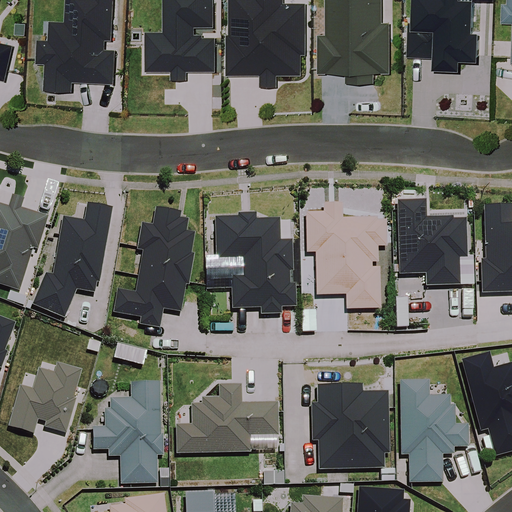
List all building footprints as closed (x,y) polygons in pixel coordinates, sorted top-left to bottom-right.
[(112,0),(67,0),(67,23),(51,22),(50,43),(38,42),(37,65),(45,65),(44,97),(74,99),(75,81),(111,83),(113,54),(109,54),(112,0)] [(281,0),(230,0),(227,90),(276,92),(277,75),(300,76),(303,6),(282,5),(281,0)] [(379,24),(379,0),(326,0),(326,35),(320,35),(319,73),(373,74),(373,84),(387,84),(388,24),(379,24)] [(511,0),(504,0),(503,25),(511,25),(511,30),(510,65),(511,65),(511,0)] [(0,78),(7,79),(11,46),(0,44),(0,78)] [(60,195),(54,226),(113,237),(119,207),(60,195)] [(420,196),(394,197),(396,277),(421,276),(421,290),(455,289),(455,261),(462,261),(461,220),(420,221),(420,196)] [(337,208),(317,208),(317,216),(302,216),(302,254),(312,254),(312,298),(342,298),(342,312),(375,312),(375,247),(382,247),(382,221),(337,221),(337,208)] [(15,214),(0,209),(0,289),(18,295),(33,249),(36,250),(46,221),(16,211),(15,214)] [(509,210),(482,209),(482,263),(479,263),(479,296),(511,295),(511,228),(509,229),(509,210)] [(174,211),(151,211),(151,229),(137,229),(135,289),(113,289),(112,319),(135,319),(134,328),(159,329),(159,311),(179,311),(180,287),(188,288),(189,250),(186,250),(187,223),(174,222),(174,211)] [(256,309),(256,318),(279,319),(279,311),(291,311),(291,288),(286,288),(287,245),(274,245),(275,222),(213,220),(212,275),(229,275),(228,308),(256,309)] [(406,299),(389,299),(389,334),(407,333),(406,299)] [(313,312),(298,313),(298,337),(313,336),(313,312)] [(5,339),(10,325),(0,320),(0,366),(5,354),(3,353),(8,340),(5,339)] [(487,370),(483,352),(457,359),(476,432),(471,433),(477,458),(487,455),(489,460),(511,453),(511,375),(510,376),(507,365),(487,370)] [(51,377),(36,373),(31,393),(23,392),(19,412),(10,410),(5,430),(30,436),(32,430),(63,437),(78,372),(54,367),(51,377)] [(129,380),(128,402),(105,401),(103,429),(89,428),(88,456),(118,457),(117,485),(152,487),(156,417),(158,382),(129,380)] [(445,406),(445,399),(426,399),(426,382),(397,382),(398,456),(406,456),(406,485),(438,485),(437,461),(462,461),(462,426),(451,427),(450,406),(445,406)] [(327,472),(327,484),(347,485),(347,473),(382,473),(384,393),(356,392),(356,387),(314,387),(313,406),(310,406),(309,442),(316,442),(316,472),(327,472)] [(237,389),(211,389),(211,401),(197,401),(197,409),(189,409),(189,413),(189,428),(175,428),(175,457),(247,456),(246,436),(272,436),(272,406),(237,407),(237,389)] [(404,511),(405,505),(400,505),(400,492),(355,491),(354,511),(404,511)] [(162,511),(160,496),(122,501),(122,506),(104,509),(104,511),(162,511)] [(229,511),(230,498),(181,496),(179,511),(229,511)] [(298,508),(286,508),(286,511),(336,511),(336,498),(298,498),(298,508)]
